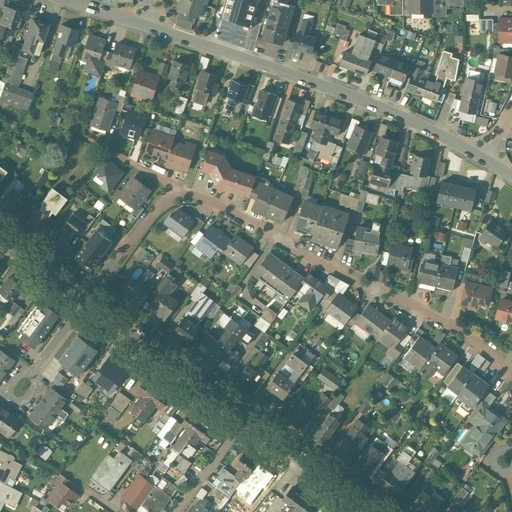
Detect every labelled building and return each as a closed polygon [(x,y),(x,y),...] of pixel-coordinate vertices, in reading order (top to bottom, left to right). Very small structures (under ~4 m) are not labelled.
[(185,0),(181,0),(179,6),(180,6),(178,12),(195,17),(198,18),(202,5),(200,4),(185,0)] [(232,0),(230,6),(250,12),(253,0),(232,0)] [(376,0),(377,4),(391,4),(391,14),(390,14),(390,15),(403,16),(403,10),(402,0),(376,0)] [(432,0),(408,0),(409,10),(409,12),(433,12),(432,0)] [(432,0),(433,12),(433,15),(442,15),(442,7),(448,7),(448,5),(463,4),(462,0),(432,0)] [(277,1),(275,8),(272,7),(263,38),(282,43),(291,13),(288,12),(290,5),(277,1)] [(266,6),(256,4),(254,14),(263,16),(266,6)] [(250,12),(230,6),(226,21),(245,27),(250,12)] [(6,7),(5,7),(3,13),(0,22),(0,24),(14,29),(16,29),(17,27),(18,27),(20,19),(19,19),(22,12),(6,7)] [(195,17),(179,12),(177,18),(178,18),(193,23),(195,17)] [(304,14),(299,33),(308,35),(314,16),(304,14)] [(193,23),(178,18),(176,25),(181,28),(190,31),(193,23)] [(48,24),(32,19),(21,49),(38,55),(48,24)] [(511,19),(499,19),(499,23),(499,40),(499,42),(511,42),(511,19)] [(14,29),(0,24),(0,38),(12,43),(14,37),(12,36),(14,29)] [(448,32),(458,32),(458,24),(449,24),(448,32)] [(77,31),(60,25),(55,41),(66,44),(72,46),(77,31)] [(350,30),(344,28),(340,38),(346,40),(350,30)] [(396,32),(391,30),(387,39),(392,42),(396,32)] [(358,33),(353,31),(349,41),(356,44),(352,54),(358,56),(363,45),(361,44),(363,39),(358,38),(360,34),(358,33)] [(299,33),(297,32),(294,42),(293,47),(295,48),(312,53),(316,38),(308,35),(299,33)] [(98,38),(90,35),(86,49),(88,50),(85,59),(90,60),(87,68),(96,70),(95,73),(101,75),(104,64),(109,52),(103,50),(106,43),(98,40),(98,38)] [(358,56),(353,70),(367,75),(372,61),(368,60),(376,40),(366,36),(363,45),(358,56)] [(66,44),(56,41),(52,54),(60,57),(61,57),(66,44)] [(289,41),(285,56),(292,58),(295,48),(293,47),(294,42),(289,41)] [(136,50),(117,43),(114,53),(109,52),(104,64),(112,67),(114,63),(130,68),(136,50)] [(509,51),(493,47),(493,58),(499,59),(500,55),(508,57),(509,51)] [(400,52),(388,48),(385,55),(397,60),(400,52)] [(352,54),(345,51),(340,65),(341,65),(340,68),(348,71),(349,68),(353,70),(358,56),(352,54)] [(453,53),(444,51),(436,74),(439,75),(436,83),(443,85),(446,77),(456,80),(459,62),(451,59),(453,53)] [(385,55),(380,53),(374,68),(380,70),(380,71),(391,75),(397,60),(385,55)] [(4,83),(0,94),(21,101),(24,91),(15,88),(26,58),(14,54),(4,83)] [(60,57),(52,54),(49,63),(57,66),(60,57)] [(511,57),(508,57),(500,55),(499,59),(496,73),(511,76),(511,57)] [(411,65),(397,60),(391,75),(405,81),(411,65)] [(426,63),(419,60),(414,75),(421,77),(426,63)] [(190,66),(173,61),(168,78),(172,79),(181,82),(184,83),(190,66)] [(322,62),(319,72),(327,75),(331,65),(322,62)] [(167,65),(161,63),(158,74),(164,76),(167,65)] [(197,69),(194,79),(199,81),(202,71),(197,69)] [(484,73),(468,70),(467,78),(482,81),(484,73)] [(158,77),(139,71),(131,95),(137,97),(139,93),(151,97),(150,99),(151,100),(158,77)] [(217,76),(202,71),(199,81),(196,88),(208,92),(215,94),(218,84),(215,83),(217,76)] [(421,77),(414,75),(408,90),(422,95),(428,80),(421,77)] [(482,81),(467,78),(463,95),(479,98),(482,81)] [(181,82),(172,79),(170,86),(179,88),(181,82)] [(436,83),(428,80),(422,95),(438,101),(441,92),(443,85),(436,83)] [(248,87),(233,81),(228,96),(237,99),(243,101),(248,87)] [(393,88),(387,86),(383,97),(388,99),(393,88)] [(208,92),(198,89),(193,101),(204,105),(208,92)] [(276,96),(261,90),(255,107),(261,109),(258,116),(268,120),(269,117),(276,97),(276,96)] [(32,94),(24,91),(21,101),(19,106),(20,106),(27,109),(32,94)] [(456,94),(451,92),(447,102),(453,104),(456,94)] [(21,101),(0,94),(0,102),(1,103),(3,102),(19,107),(20,106),(19,106),(21,101)] [(126,97),(118,94),(115,103),(116,103),(114,109),(121,112),(126,97)] [(463,95),(461,101),(459,111),(462,111),(475,114),(479,98),(463,95)] [(187,99),(180,97),(176,108),(184,110),(187,99)] [(237,99),(230,97),(226,108),(233,110),(237,99)] [(276,97),(269,117),(275,118),(282,98),(276,97)] [(115,103),(100,98),(91,124),(108,130),(114,109),(116,103),(115,103)] [(461,101),(457,100),(454,114),(452,121),(459,123),(462,111),(459,111),(461,101)] [(302,105),(288,101),(283,116),(298,121),(301,114),(303,106),(302,105)] [(497,112),(497,101),(489,101),(489,111),(497,112)] [(310,105),(303,102),(302,105),(303,106),(301,114),(306,116),(310,105)] [(137,115),(129,112),(123,132),(135,136),(137,132),(140,133),(143,121),(136,119),(137,115)] [(329,116),(316,112),(311,127),(317,129),(313,141),(320,143),(329,116)] [(448,112),(446,123),(451,125),(452,121),(454,114),(448,112)] [(283,116),(275,139),(290,144),(298,121),(283,116)] [(343,121),(329,116),(320,143),(328,146),(329,142),(332,134),(338,136),(343,121)] [(352,119),(346,138),(351,140),(357,125),(358,126),(359,122),(352,119)] [(388,126),(380,123),(376,137),(381,138),(381,137),(384,138),(388,126)] [(358,126),(357,125),(351,140),(355,142),(351,149),(363,154),(373,132),(358,126)] [(174,139),(152,131),(146,149),(148,152),(161,156),(163,150),(170,152),(173,143),(174,139)] [(384,138),(381,137),(381,138),(377,154),(384,156),(382,166),(389,168),(397,142),(384,138)] [(304,141),(297,138),(294,148),(300,150),(304,141)] [(268,141),(264,153),(263,156),(270,159),(275,144),(268,141)] [(320,143),(313,141),(310,150),(316,153),(320,143)] [(336,144),(329,142),(328,146),(320,143),(316,153),(315,156),(331,162),(332,157),(336,146),(336,144)] [(194,150),(173,143),(170,152),(166,164),(165,166),(174,169),(175,166),(187,170),(194,150)] [(342,148),(336,146),(332,157),(338,159),(342,148)] [(228,167),(229,165),(223,156),(225,153),(213,149),(208,151),(202,170),(210,172),(216,184),(221,186),(228,167)] [(161,156),(159,162),(166,164),(170,152),(163,150),(161,156)] [(273,162),(286,167),(289,159),(276,154),(273,162)] [(415,155),(413,164),(412,164),(411,168),(412,168),(410,173),(413,174),(412,176),(406,175),(403,187),(426,192),(430,176),(427,176),(430,159),(415,155)] [(121,173),(103,159),(95,170),(100,174),(99,176),(105,181),(102,185),(108,190),(121,173)] [(362,159),(359,171),(367,173),(370,161),(362,159)] [(446,163),(440,162),(437,176),(443,177),(446,163)] [(389,168),(382,166),(381,165),(381,166),(375,164),(370,182),(388,187),(390,179),(393,170),(392,169),(389,168)] [(302,165),(299,173),(308,176),(311,168),(302,165)] [(400,167),(393,166),(392,169),(393,170),(390,179),(397,181),(399,173),(400,167)] [(256,177),(228,167),(221,186),(250,196),(256,177)] [(45,173),(36,184),(41,188),(50,176),(45,173)] [(406,175),(399,173),(397,181),(396,189),(402,191),(403,187),(406,175)] [(267,180),(257,175),(256,177),(250,196),(258,199),(264,185),(265,185),(267,180)] [(299,176),(293,194),(300,196),(303,188),(307,178),(299,176)] [(436,178),(430,176),(426,192),(433,193),(436,178)] [(14,178),(7,186),(4,191),(8,195),(13,189),(19,193),(23,188),(22,184),(14,178)] [(122,193),(119,197),(120,197),(127,203),(142,184),(134,178),(122,193)] [(475,190),(442,182),(437,202),(446,204),(446,203),(462,207),(471,209),(475,190)] [(142,184),(127,203),(135,208),(135,209),(138,205),(149,189),(142,184)] [(258,199),(254,209),(265,213),(275,190),(265,185),(264,185),(258,199)] [(30,193),(23,188),(19,193),(26,199),(30,193)] [(51,188),(40,204),(43,206),(39,211),(47,217),(51,212),(54,215),(66,199),(51,188)] [(309,191),(303,188),(300,196),(296,206),(302,209),(305,201),(309,191)] [(19,193),(13,189),(8,195),(1,204),(15,214),(19,209),(22,211),(29,201),(26,199),(19,193)] [(118,189),(110,199),(116,203),(120,197),(119,197),(122,193),(118,189)] [(292,198),(275,190),(265,213),(282,221),(292,198)] [(367,192),(361,190),(358,200),(364,202),(367,192)] [(4,191),(0,196),(0,203),(1,204),(8,195),(4,191)] [(366,201),(378,204),(380,194),(369,192),(366,201)] [(494,194),(488,192),(486,202),(491,204),(494,194)] [(358,200),(340,193),(339,206),(344,206),(344,207),(349,208),(349,209),(355,211),(358,200)] [(364,202),(358,200),(355,211),(361,213),(364,202)] [(305,201),(302,209),(296,227),(313,233),(322,207),(305,201)] [(138,205),(135,209),(135,208),(130,214),(137,219),(144,209),(138,205)] [(338,212),(322,207),(313,233),(311,239),(338,247),(343,233),(342,233),(346,220),(337,217),(338,212)] [(39,211),(36,209),(26,222),(39,232),(46,223),(49,218),(47,217),(39,211)] [(179,209),(173,217),(170,215),(165,223),(183,236),(188,229),(193,223),(192,223),(188,220),(190,218),(179,209)] [(89,215),(77,232),(82,236),(95,219),(89,215)] [(432,225),(437,227),(441,217),(435,215),(432,225)] [(197,217),(192,223),(193,223),(188,229),(196,235),(205,223),(197,217)] [(68,220),(62,228),(69,233),(75,225),(68,220)] [(459,220),(458,229),(466,231),(468,222),(459,220)] [(507,233),(491,222),(479,239),(484,242),(488,238),(498,245),(507,233)] [(39,232),(38,234),(44,238),(51,228),(46,223),(39,232)] [(210,225),(195,245),(211,257),(218,247),(223,251),(225,249),(231,241),(210,225)] [(60,227),(50,240),(57,245),(63,250),(73,236),(69,233),(62,228),(60,227)] [(381,232),(357,227),(355,241),(353,250),(354,251),(376,255),(381,232)] [(97,230),(76,259),(91,270),(112,242),(97,230)] [(434,237),(444,240),(447,234),(436,231),(434,237)] [(253,249),(235,236),(231,241),(225,249),(231,254),(230,256),(241,265),(242,263),(252,250),(253,249)] [(429,239),(423,237),(420,250),(426,251),(429,239)] [(463,237),(462,246),(473,247),(474,239),(463,237)] [(355,241),(347,239),(344,253),(353,255),(354,251),(353,250),(355,241)] [(415,247),(392,242),(389,253),(383,251),(381,264),(409,271),(415,247)] [(470,248),(465,246),(461,259),(467,261),(470,248)] [(252,250),(242,263),(249,269),(259,255),(252,250)] [(155,259),(148,253),(145,256),(152,262),(155,259)] [(269,253),(253,274),(265,283),(280,262),(269,253)] [(452,257),(443,255),(441,263),(450,265),(452,257)] [(441,263),(424,259),(418,283),(453,291),(458,267),(441,263)] [(168,265),(162,260),(159,264),(165,269),(168,265)] [(292,270),(280,262),(265,283),(277,291),(292,270)] [(154,274),(149,270),(145,275),(151,279),(154,274)] [(292,270),(277,291),(288,300),(297,288),(304,279),(292,270)] [(483,276),(465,270),(461,283),(467,284),(468,284),(480,286),(481,286),(483,276)] [(499,286),(511,287),(511,281),(510,281),(511,271),(502,270),(499,286)] [(318,281),(308,274),(309,273),(308,273),(304,279),(297,288),(307,295),(300,304),(310,311),(321,296),(326,299),(333,290),(333,289),(332,290),(324,283),(324,282),(322,285),(317,282),(318,281)] [(145,275),(137,284),(144,289),(151,279),(145,275)] [(177,285),(165,276),(154,291),(158,294),(166,299),(168,295),(169,296),(177,285)] [(21,288),(8,278),(0,288),(0,294),(8,300),(10,302),(21,288)] [(131,280),(121,293),(134,303),(144,290),(137,284),(131,280)] [(480,286),(468,284),(467,284),(465,294),(464,294),(461,304),(470,306),(469,306),(470,308),(475,309),(476,308),(478,303),(482,300),(488,302),(491,289),(481,286),(480,286)] [(237,285),(230,294),(235,298),(242,288),(237,285)] [(326,299),(320,308),(324,312),(338,293),(333,290),(326,299)] [(357,308),(338,293),(326,310),(327,310),(331,313),(338,318),(338,319),(345,324),(355,311),(357,308)] [(166,299),(158,294),(148,308),(164,320),(177,302),(169,296),(168,295),(166,299)] [(214,303),(203,294),(200,299),(211,307),(214,303)] [(200,299),(190,311),(188,309),(186,313),(192,317),(189,320),(197,326),(203,318),(207,313),(211,307),(200,299)] [(511,302),(501,300),(496,317),(511,321),(511,302)] [(14,303),(8,311),(13,315),(20,307),(14,303)] [(35,314),(31,311),(22,324),(26,327),(18,338),(33,348),(58,315),(43,304),(35,314)] [(361,315),(355,322),(356,323),(378,339),(378,338),(391,321),(368,305),(361,315)] [(277,315),(268,307),(264,312),(274,319),(277,315)] [(340,331),(339,332),(345,336),(356,323),(355,322),(361,315),(355,311),(345,324),(340,331)] [(274,319),(264,312),(260,317),(270,324),(274,319)] [(227,329),(218,341),(208,334),(201,343),(211,350),(207,356),(218,364),(222,359),(232,366),(239,356),(229,349),(238,337),(248,344),(254,335),(224,313),(217,322),(227,329)] [(345,324),(338,319),(338,318),(331,313),(325,320),(340,331),(345,324)] [(185,317),(174,332),(188,343),(200,328),(189,320),(185,317)] [(270,324),(260,317),(255,326),(264,332),(270,324)] [(391,321),(378,338),(390,347),(392,348),(398,341),(408,328),(394,317),(391,321)] [(418,328),(409,340),(414,344),(420,336),(421,337),(424,332),(418,328)] [(264,332),(253,347),(259,351),(270,336),(264,332)] [(98,350),(78,335),(59,361),(79,375),(98,350)] [(108,336),(101,345),(106,349),(113,339),(108,336)] [(414,344),(404,357),(420,369),(427,360),(436,348),(421,337),(420,336),(414,344)] [(398,341),(392,348),(390,347),(386,351),(396,358),(405,346),(398,341)] [(455,355),(439,344),(436,348),(427,360),(435,366),(437,364),(444,370),(441,373),(446,377),(453,368),(448,364),(455,355)] [(262,385),(258,382),(262,376),(257,372),(268,357),(260,351),(249,366),(248,365),(236,380),(255,395),(262,385)] [(13,362),(0,352),(0,374),(3,376),(13,362)] [(126,364),(111,354),(92,379),(105,388),(107,385),(114,390),(126,374),(122,370),(126,364)] [(307,364),(293,354),(286,363),(296,370),(289,380),(294,384),(296,381),(308,365),(307,364)] [(484,359),(477,369),(482,374),(490,363),(484,359)] [(435,366),(427,360),(420,369),(418,371),(428,378),(430,375),(429,374),(435,366)] [(446,377),(443,381),(448,385),(447,387),(457,395),(473,374),(457,362),(453,368),(446,377)] [(296,370),(286,363),(279,373),(289,380),(296,370)] [(308,365),(296,381),(300,384),(313,367),(307,363),(307,364),(308,365)] [(340,381),(323,369),(318,377),(334,389),(340,381)] [(52,382),(62,389),(69,378),(58,371),(52,382)] [(279,373),(278,372),(267,386),(275,392),(277,390),(285,396),(283,398),(294,384),(289,380),(279,373)] [(386,372),(380,382),(392,390),(399,380),(386,372)] [(473,374),(457,395),(464,400),(462,403),(471,410),(473,407),(485,391),(489,386),(473,374)] [(157,388),(145,379),(136,391),(142,395),(149,400),(157,389),(157,388)] [(77,390),(88,397),(94,387),(83,380),(77,390)] [(66,400),(50,389),(40,403),(55,414),(66,400)] [(169,397),(157,389),(149,400),(155,404),(161,408),(169,397)] [(494,397),(485,391),(473,407),(478,410),(483,404),(487,407),(494,397)] [(120,392),(110,406),(120,414),(130,400),(120,392)] [(338,392),(328,406),(334,411),(344,396),(338,392)] [(323,393),(314,406),(323,412),(332,399),(323,393)] [(149,400),(142,395),(136,403),(142,408),(149,400)] [(279,402),(274,398),(267,408),(272,412),(279,402)] [(366,398),(357,410),(364,414),(372,403),(366,398)] [(149,400),(142,408),(148,413),(155,404),(149,400)] [(172,400),(164,412),(171,417),(180,405),(172,400)] [(82,407),(74,401),(70,406),(78,413),(82,407)] [(298,401),(287,416),(301,426),(312,411),(298,401)] [(55,414),(40,403),(29,418),(45,429),(55,414)] [(478,410),(471,420),(477,425),(465,441),(472,446),(472,447),(473,448),(474,447),(481,453),(505,421),(487,407),(483,404),(478,410)] [(393,405),(386,416),(396,423),(404,413),(393,405)] [(120,414),(110,406),(105,413),(115,421),(120,414)] [(137,416),(133,420),(140,425),(148,413),(142,408),(137,416)] [(5,411),(0,418),(0,431),(9,438),(20,422),(5,411)] [(137,416),(130,411),(123,420),(130,425),(133,420),(137,416)] [(202,422),(190,413),(181,424),(187,428),(193,433),(202,422)] [(336,417),(330,413),(327,417),(332,422),(336,417)] [(171,417),(157,435),(162,439),(176,420),(171,417)] [(336,417),(332,422),(327,417),(323,422),(335,430),(342,421),(336,417)] [(358,418),(346,435),(345,435),(334,450),(336,452),(334,454),(343,461),(344,458),(346,460),(347,459),(356,446),(358,444),(356,443),(368,426),(358,418)] [(214,431),(202,422),(193,433),(200,438),(206,442),(214,431)] [(335,430),(323,422),(313,435),(325,444),(332,435),(335,430)] [(187,428),(175,444),(182,449),(188,442),(193,433),(187,428)] [(52,436),(44,430),(40,435),(49,441),(52,436)] [(200,438),(193,433),(188,442),(194,446),(200,438)] [(332,435),(325,444),(330,448),(336,438),(332,435)] [(182,449),(179,453),(187,459),(196,447),(194,446),(188,442),(182,449)] [(51,451),(42,444),(36,453),(45,459),(51,451)] [(408,444),(397,459),(399,461),(400,460),(406,465),(413,455),(416,451),(408,444)] [(371,445),(355,466),(366,475),(382,453),(371,445)] [(356,446),(347,459),(351,462),(360,450),(356,446)] [(143,455),(134,448),(127,458),(130,460),(130,461),(135,465),(143,455)] [(435,448),(423,463),(428,467),(431,464),(440,451),(435,448)] [(9,455),(0,450),(0,481),(5,484),(11,472),(17,475),(22,465),(13,460),(14,458),(13,457),(13,456),(12,456),(12,455),(11,455),(10,455),(9,455)] [(113,459),(108,455),(92,477),(109,489),(130,461),(130,460),(127,458),(118,452),(113,459)] [(187,459),(179,453),(171,463),(184,472),(191,462),(187,459)] [(256,462),(244,453),(235,464),(241,469),(248,473),(256,462)] [(387,457),(382,453),(366,475),(371,478),(379,468),(387,457)] [(406,465),(397,476),(406,483),(422,461),(413,455),(406,465)] [(391,471),(388,469),(377,484),(386,490),(397,476),(406,465),(400,460),(399,461),(391,471)] [(242,481),(236,489),(247,497),(244,500),(250,504),(263,487),(264,488),(274,475),(256,462),(248,473),(242,481)] [(236,476),(224,468),(217,478),(221,481),(217,486),(228,495),(230,497),(235,490),(236,489),(242,481),(235,477),(236,476)] [(371,478),(371,479),(375,482),(383,471),(379,468),(371,478)] [(235,477),(242,481),(248,473),(241,469),(236,476),(235,477)] [(481,471),(469,488),(483,498),(495,481),(481,471)] [(69,481),(59,474),(53,483),(58,486),(60,483),(65,486),(69,481)] [(397,476),(387,490),(396,497),(406,483),(397,476)] [(139,477),(124,497),(139,508),(141,505),(154,487),(146,482),(139,477)] [(154,477),(151,477),(149,477),(146,482),(154,487),(155,486),(160,479),(158,478),(157,479),(154,477)] [(0,481),(0,495),(4,498),(3,500),(4,501),(5,500),(15,505),(21,492),(0,481)] [(58,486),(48,499),(57,506),(61,501),(67,505),(72,499),(71,498),(74,493),(65,486),(60,483),(58,486)] [(154,487),(141,505),(146,510),(149,511),(160,511),(163,509),(166,504),(171,498),(175,493),(166,486),(163,491),(155,486),(154,487)] [(217,486),(209,497),(220,505),(226,497),(228,495),(217,486)] [(303,496),(291,487),(282,499),(288,503),(295,508),(303,496)] [(462,487),(453,500),(460,505),(469,493),(462,487)] [(434,511),(440,504),(422,491),(411,506),(419,511),(434,511)] [(310,511),(316,506),(303,496),(295,508),(299,511),(310,511)] [(199,502),(191,511),(206,511),(208,509),(206,508),(208,505),(209,504),(209,503),(208,502),(208,501),(207,500),(206,500),(205,500),(204,500),(203,501),(201,504),(199,502)] [(291,511),(295,508),(288,503),(282,511),(281,511),(291,511)]
